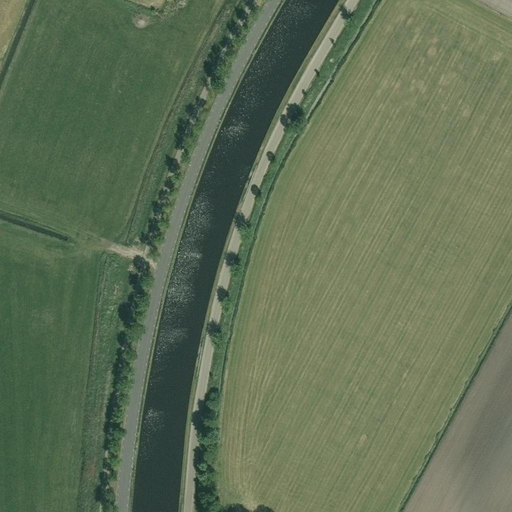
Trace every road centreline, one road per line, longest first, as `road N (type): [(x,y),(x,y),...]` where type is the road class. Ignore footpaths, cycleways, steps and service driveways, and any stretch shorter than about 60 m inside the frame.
road 1 (unclassified): [(187,511),(213,325),(249,198),(353,0)]
road 2 (tertiary): [(121,511),(144,334),(181,199),(273,0)]
